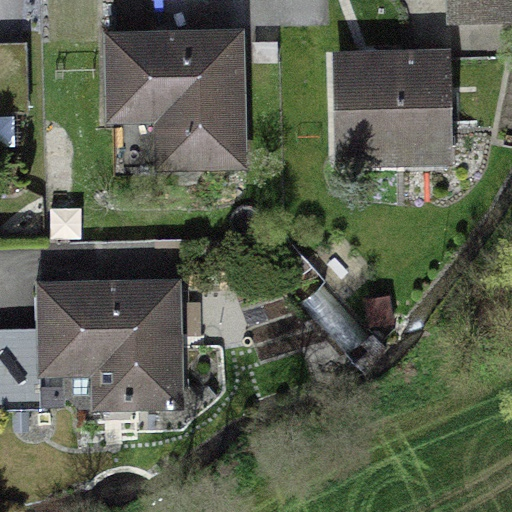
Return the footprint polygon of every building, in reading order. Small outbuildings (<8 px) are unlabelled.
[(509,23),(508,0),(448,0),(449,25),(509,23)] [(233,39),(108,42),(110,119),(179,118),(180,166),(236,165),(233,39)] [(0,114),(20,114),(18,48),(0,49),(0,114)] [(403,160),(444,159),(442,61),(334,63),(336,143),(403,142),(403,160)] [(173,404),(170,289),(40,292),(42,372),(76,371),(64,384),(65,394),(77,406),(173,404)]
